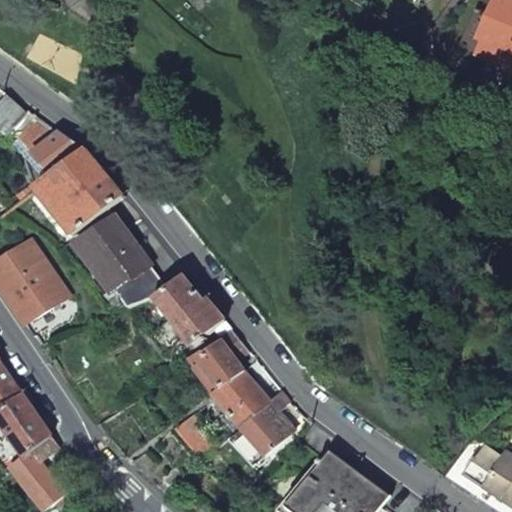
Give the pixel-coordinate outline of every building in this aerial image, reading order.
[(485,42),(479,58),(511,72),(511,3),(503,0),(498,0),(481,40),(485,42)] [(0,105),(8,96),(0,89),(0,105)] [(0,105),(0,125),(12,136),(30,115),(8,96),(0,105)] [(22,139),(54,177),(87,151),(61,133),(60,134),(39,117),(22,139)] [(54,177),(37,190),(76,239),(78,238),(112,210),(126,198),(109,176),(91,154),(87,151),(54,177)] [(78,238),(119,295),(131,310),(157,300),(169,290),(129,234),(112,210),(78,238)] [(17,311),(27,326),(33,322),(69,297),(32,241),(0,262),(0,286),(8,299),(15,295),(23,307),(17,311)] [(169,290),(157,300),(196,348),(227,322),(208,299),(204,302),(196,292),(184,277),(169,290)] [(13,305),(17,311),(23,307),(15,295),(8,299),(13,305)] [(198,368),(217,393),(244,373),(246,371),(242,367),(239,363),(251,352),(234,331),(191,360),(198,368)] [(13,379),(1,361),(0,361),(0,413),(25,396),(13,379)] [(216,394),(216,395),(245,429),(271,405),(249,378),(244,373),(217,393),(216,394)] [(245,429),(228,443),(253,469),(295,432),(284,419),(281,422),(277,418),(294,405),(292,403),(284,393),(271,405),(245,429)] [(37,413),(25,396),(0,413),(0,420),(27,459),(54,438),(37,413)] [(196,415),(178,430),(206,464),(224,447),(196,415)] [(58,443),(54,438),(27,459),(14,470),(47,511),(49,511),(68,495),(42,463),(61,448),(58,443)] [(495,511),(511,511),(511,455),(506,452),(502,457),(486,447),(478,460),(463,451),(446,479),(495,511)] [(291,510),(289,511),(382,511),(384,510),(394,498),(362,475),(333,454),(328,461),(291,510)] [(179,466),(157,487),(169,497),(175,493),(189,479),(179,466)]
